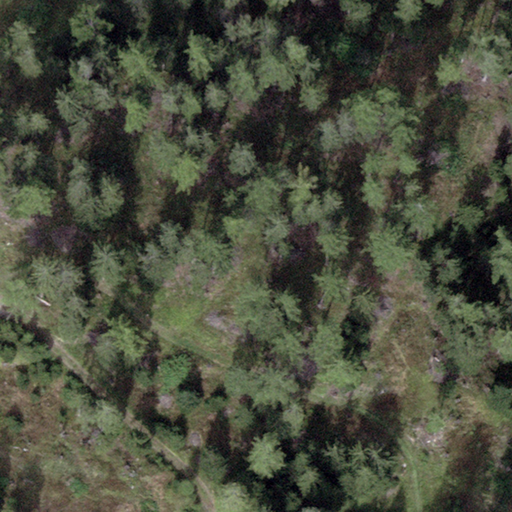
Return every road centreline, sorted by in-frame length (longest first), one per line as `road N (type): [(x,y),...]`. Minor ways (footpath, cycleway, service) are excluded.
road 1 (track): [(418,511),(404,445),(380,423),(165,337),(105,288),(36,263),(0,269)]
road 2 (track): [(0,304),(196,478),(207,511)]
